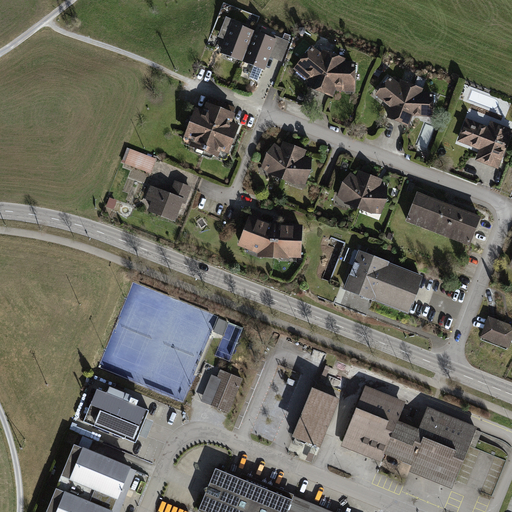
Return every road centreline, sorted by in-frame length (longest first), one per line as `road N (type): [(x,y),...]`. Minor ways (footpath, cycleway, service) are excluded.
road 1 (tertiary): [(0,210),(95,230),(449,369)]
road 2 (residential): [(449,369),(511,206),(266,111)]
road 3 (residential): [(145,511),(171,450),(205,433),(406,511)]
road 4 (track): [(0,53),(47,18),(66,33),(189,81)]
